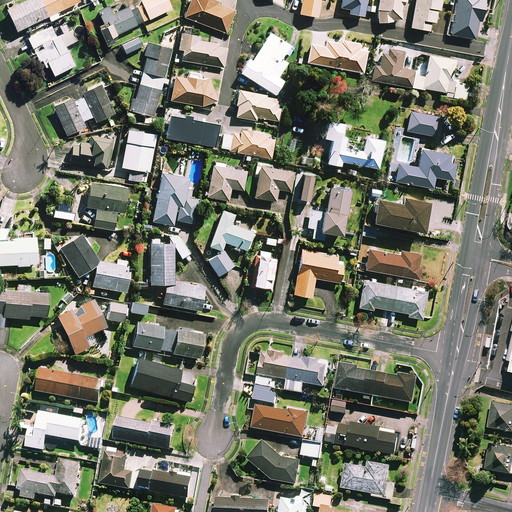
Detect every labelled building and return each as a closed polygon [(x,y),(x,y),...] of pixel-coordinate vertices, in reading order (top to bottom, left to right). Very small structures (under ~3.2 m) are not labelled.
[(81,2),(79,0),(30,0),(7,11),(17,32),(49,17),(52,22),(60,18),(57,14),(81,2)] [(172,9),(167,0),(143,0),(141,1),(142,3),(127,10),(122,8),(120,2),(99,13),(106,27),(99,30),(108,47),(116,43),(113,38),(172,9)] [(218,3),(209,0),(191,0),(184,18),(226,34),(235,11),(217,5),(218,3)] [(301,0),(299,15),(318,18),(321,1),(326,2),(326,0),(301,0)] [(366,0),(342,0),(341,9),(350,10),(349,15),(364,17),(366,0)] [(404,0),(379,0),(377,22),(392,24),(392,20),(402,21),(404,0)] [(441,0),(415,0),(411,29),(430,32),(431,23),(436,24),(437,11),(440,11),(441,0)] [(485,0),(455,0),(449,35),(475,40),(478,23),(481,22),(485,0)] [(52,27),(28,39),(40,63),(42,62),(45,69),(49,66),(55,77),(75,67),(65,48),(77,42),(71,29),(56,37),(52,27)] [(200,37),(181,34),(178,50),(184,51),(183,62),(224,68),(227,50),(219,49),(219,45),(199,41),(200,37)] [(289,47),(269,34),(252,62),(249,60),(240,74),(275,96),(284,82),(278,78),(287,64),(281,60),(289,47)] [(368,47),(326,39),(324,48),(310,46),(307,64),(363,74),(368,47)] [(172,50),(148,44),(145,56),(147,57),(136,100),(133,99),(130,112),(154,118),(172,50)] [(411,88),(413,75),(414,71),(401,69),(404,53),(388,50),(388,55),(382,54),(380,67),(374,66),(372,82),(411,88)] [(413,75),(411,88),(446,93),(445,97),(466,100),(468,85),(452,83),(455,61),(428,56),(425,77),(413,75)] [(210,82),(175,77),(171,102),(203,107),(216,102),(210,82)] [(114,115),(101,86),(83,94),(85,97),(74,102),(72,99),(54,108),(67,137),(85,128),(83,122),(94,117),(97,123),(114,115)] [(283,101),(239,91),(236,106),(238,107),(236,118),(256,122),(257,118),(278,122),(283,101)] [(192,117),(184,116),(183,119),(169,117),(165,139),(215,148),(219,125),(191,121),(192,117)] [(345,125),(329,122),(326,140),(331,141),(327,165),(341,167),(342,163),(379,169),(384,141),(365,138),(362,152),(344,149),(346,138),(343,137),(345,125)] [(148,173),(149,173),(157,130),(129,125),(121,168),(130,170),(128,180),(146,183),(148,173)] [(271,159),(275,138),(233,130),(232,136),(223,134),(220,150),(271,159)] [(90,137),(89,143),(81,142),(80,146),(72,145),(69,164),(109,169),(112,148),(113,140),(90,137)] [(449,154),(420,149),(417,169),(390,165),(387,182),(432,189),(434,178),(452,181),(454,168),(447,167),(449,154)] [(312,157),(303,156),(303,164),(311,164),(312,157)] [(247,172),(212,167),(207,198),(229,201),(231,189),(244,191),(247,172)] [(294,173),(260,167),(255,199),(276,202),(278,190),(291,192),(294,173)] [(188,179),(162,174),(158,195),(156,194),(151,221),(174,226),(177,207),(183,208),(188,179)] [(128,189),(90,183),(87,208),(96,209),(94,228),(114,230),(117,213),(124,214),(128,189)] [(351,190),(330,186),(325,213),(310,210),(307,228),(314,229),(312,239),(324,241),(325,234),(342,237),(345,217),(347,217),(351,190)] [(429,203),(404,199),(403,205),(379,201),(374,225),(423,234),(429,203)] [(234,215),(222,211),(209,247),(222,251),(225,243),(246,250),(253,232),(231,224),(234,215)] [(377,231),(363,228),(362,236),(376,239),(377,231)] [(95,268),(97,263),(81,236),(59,250),(77,279),(95,268)] [(175,248),(182,259),(190,255),(179,236),(169,236),(169,244),(159,244),(159,239),(150,239),(150,285),(165,285),(162,304),(200,311),(205,287),(174,282),(174,248),(175,248)] [(0,267),(36,266),(36,240),(5,241),(5,243),(0,242),(0,267)] [(338,256),(302,250),(294,295),(312,298),(315,279),(340,283),(343,264),(336,262),(338,256)] [(366,271),(397,276),(396,283),(403,284),(404,277),(418,280),(421,268),(418,267),(420,255),(400,252),(400,256),(369,250),(366,271)] [(234,267),(224,251),(208,261),(218,277),(234,267)] [(271,256),(271,253),(260,251),(259,254),(256,254),(252,287),(272,289),(276,257),(271,256)] [(97,263),(95,268),(91,288),(125,294),(130,267),(126,266),(126,263),(116,261),(115,266),(97,263)] [(427,293),(364,281),(358,308),(373,311),(374,308),(408,314),(407,317),(422,320),(427,293)] [(47,295),(0,291),(0,328),(3,329),(4,319),(28,320),(28,317),(46,319),(47,295)] [(74,299),(67,293),(60,301),(66,307),(74,299)] [(106,328),(93,301),(57,318),(74,356),(88,349),(83,339),(106,328)] [(125,307),(109,304),(106,321),(122,324),(125,307)] [(146,306),(131,304),(130,314),(145,317),(146,306)] [(203,337),(137,324),(132,347),(198,361),(203,337)] [(286,360),(286,357),(269,354),(269,357),(262,355),(256,386),(275,389),(277,380),(288,381),(286,391),(302,394),(303,385),(325,388),(328,367),(319,366),(319,363),(303,360),(303,363),(286,360)] [(196,376),(138,359),(134,374),(130,387),(189,403),(196,376)] [(340,365),(335,390),(363,395),(362,400),(371,402),(372,397),(413,405),(417,379),(398,376),(398,378),(357,371),(358,368),(340,365)] [(104,383),(41,371),(37,393),(100,405),(104,383)] [(347,405),(333,403),(331,413),(345,416),(347,405)] [(511,406),(493,403),(488,429),(511,432),(511,406)] [(289,413),(256,407),(252,430),(304,439),(308,415),(289,411),(289,413)] [(84,422),(41,414),(37,431),(30,430),(27,449),(45,452),(48,437),(80,443),(84,422)] [(171,451),(175,429),(169,428),(169,426),(153,423),(153,426),(119,419),(114,440),(171,451)] [(352,425),(351,429),(329,425),(325,444),(395,457),(399,433),(352,425)] [(284,461),(263,443),(249,460),(273,482),(297,486),(301,464),(284,461)] [(322,446),(304,444),(302,457),(320,460),(322,446)] [(511,448),(490,445),(486,471),(511,474),(511,448)] [(129,458),(106,453),(100,486),(131,491),(131,490),(189,500),(193,477),(179,474),(179,477),(155,473),(154,475),(143,473),(143,476),(126,472),(129,458)] [(82,466),(61,462),(58,479),(23,472),(19,492),(23,493),(22,498),(35,501),(36,495),(57,499),(58,495),(76,498),(82,466)] [(355,463),(354,467),(346,466),(342,490),(372,495),(372,498),(393,501),(395,485),(387,484),(390,468),(355,463)] [(333,498),(316,495),(314,508),(322,509),(321,511),(337,511),(331,511),(333,498)] [(241,501),(241,499),(233,499),(233,500),(217,499),(216,511),(269,511),(270,502),(241,501)] [(304,511),(306,505),(284,502),(282,511),(304,511)]
